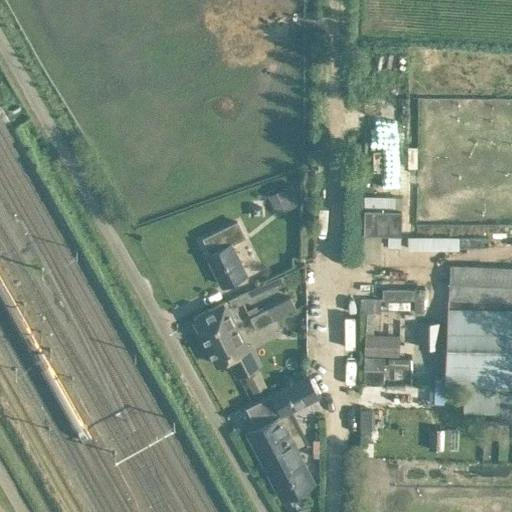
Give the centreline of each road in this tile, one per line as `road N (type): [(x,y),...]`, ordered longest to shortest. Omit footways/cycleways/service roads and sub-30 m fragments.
road 1 (unclassified): [(0,38),(270,511)]
road 2 (track): [(332,511),(334,0)]
